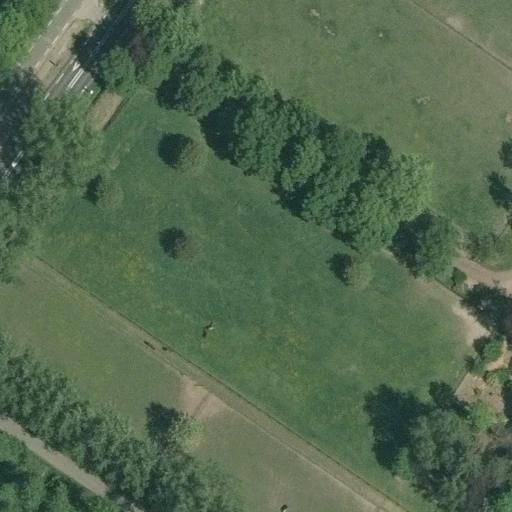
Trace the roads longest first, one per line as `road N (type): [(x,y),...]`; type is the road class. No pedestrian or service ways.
road 1 (primary): [(0,185),(132,0)]
road 2 (unclassified): [(128,511),(0,422)]
road 3 (unclassified): [(0,98),(73,0)]
